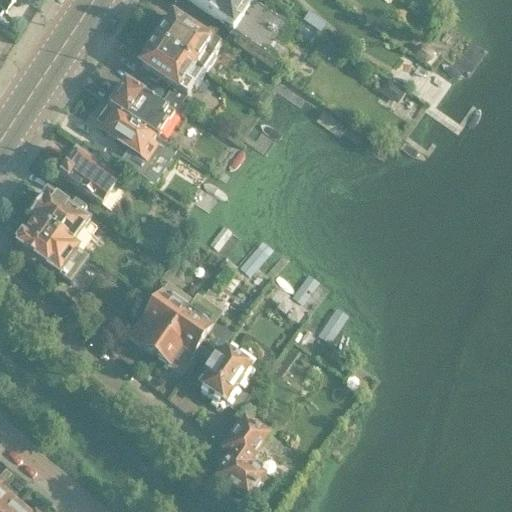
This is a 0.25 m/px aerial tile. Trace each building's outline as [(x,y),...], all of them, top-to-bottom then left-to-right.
[(0,0),(0,10),(6,16),(18,0),(0,0)] [(232,32),(238,36),(268,55),(288,25),(249,0),(186,0),(186,1),(232,32)] [(163,25),(153,41),(196,70),(206,56),(213,60),(220,50),(176,20),(171,21),(168,25),(167,24),(166,24),(165,24),(164,25),(163,25)] [(238,36),(232,32),(226,41),(232,45),(238,36)] [(187,85),(196,70),(153,41),(142,56),(142,58),(142,59),(143,60),(144,61),(141,65),(142,70),(175,92),(170,100),(181,107),(193,89),(187,85)] [(187,111),(181,107),(170,100),(164,109),(128,86),(124,86),(119,95),(116,96),(110,105),(111,107),(159,140),(175,116),(181,120),(187,111)] [(164,143),(159,140),(111,107),(110,109),(96,130),(118,145),(118,148),(126,153),(129,152),(153,168),(163,153),(160,150),(164,143)] [(76,157),(60,180),(102,211),(118,188),(76,157)] [(31,213),(31,218),(74,249),(90,227),(81,220),(87,212),(64,196),(58,204),(48,196),(42,205),(35,206),(31,213)] [(24,254),(20,260),(34,270),(38,264),(60,280),(80,253),(74,249),(31,218),(31,219),(31,220),(36,224),(26,239),(23,239),(17,246),(18,249),(18,250),(24,254)] [(167,286),(176,275),(173,273),(167,274),(161,282),(167,286)] [(130,342),(157,361),(192,309),(191,308),(193,305),(168,288),(130,342)] [(221,352),(234,333),(218,323),(213,331),(210,328),(215,321),(207,315),(208,314),(203,310),(202,312),(194,306),(192,309),(157,361),(155,364),(166,372),(168,368),(170,370),(182,353),(192,360),(194,358),(210,370),(221,352)] [(240,387),(252,370),(226,352),(224,354),(221,352),(210,370),(205,377),(207,378),(199,390),(213,399),(212,403),(220,408),(224,406),(226,408),(238,416),(252,395),(240,387)] [(278,367),(274,374),(283,380),(288,374),(278,367)] [(224,454),(232,460),(247,470),(248,469),(269,439),(245,423),(224,454)] [(247,470),(232,460),(217,482),(248,503),(264,480),(248,469),(247,470)] [(0,511),(10,511),(15,507),(0,493),(0,511)]
